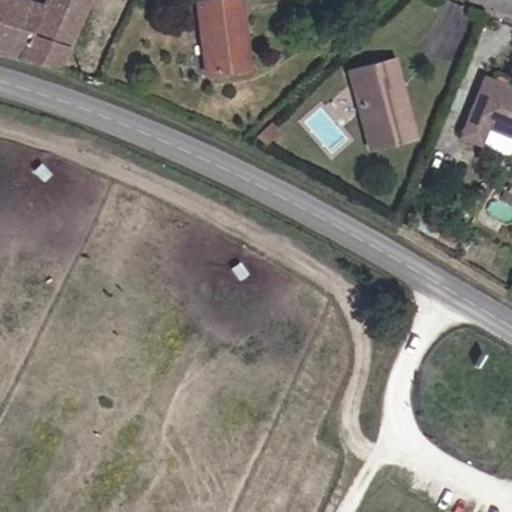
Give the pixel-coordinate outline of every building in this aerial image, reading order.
[(88,0),(42,0),(41,2),(32,0),(0,0),(0,53),(56,73),(88,0)] [(248,68),(240,0),(226,0),(196,3),(205,74),(248,68)] [(404,99),(394,58),(385,60),(396,101),(404,99)] [(396,101),(385,60),(347,70),(368,151),(414,140),(404,99),(396,101)] [(511,138),(511,90),(483,79),(459,136),(479,144),(486,128),(511,138)] [(264,146),(278,132),(271,125),(256,139),(264,146)]
